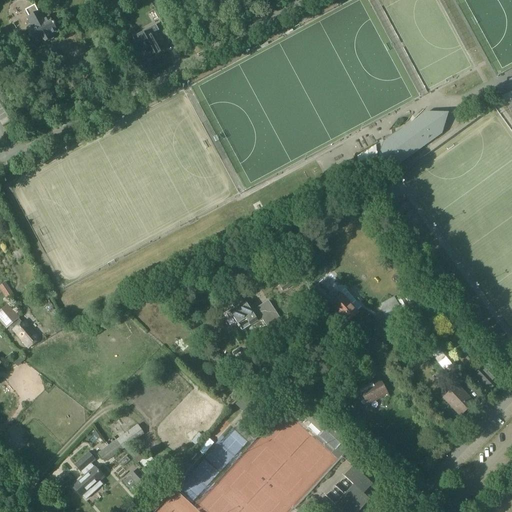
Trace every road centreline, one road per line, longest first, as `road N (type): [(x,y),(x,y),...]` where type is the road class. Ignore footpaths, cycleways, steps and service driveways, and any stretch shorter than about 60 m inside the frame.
road 1 (residential): [(0,166),(312,0)]
road 2 (unknown): [(383,0),(426,102),(381,136)]
road 3 (unclassified): [(401,511),(511,396)]
road 4 (unknown): [(371,338),(474,435)]
